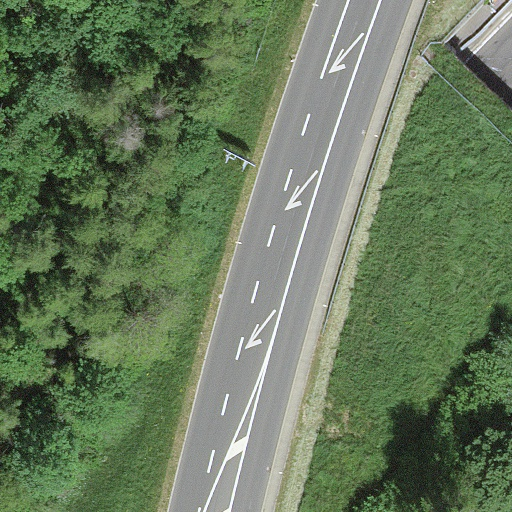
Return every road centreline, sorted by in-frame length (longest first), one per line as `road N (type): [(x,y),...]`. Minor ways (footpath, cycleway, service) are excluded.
road 1 (motorway): [(511,58),(321,276),(152,511)]
road 2 (primary): [(214,511),(318,132),(366,0)]
road 3 (motorway): [(247,511),(511,188)]
